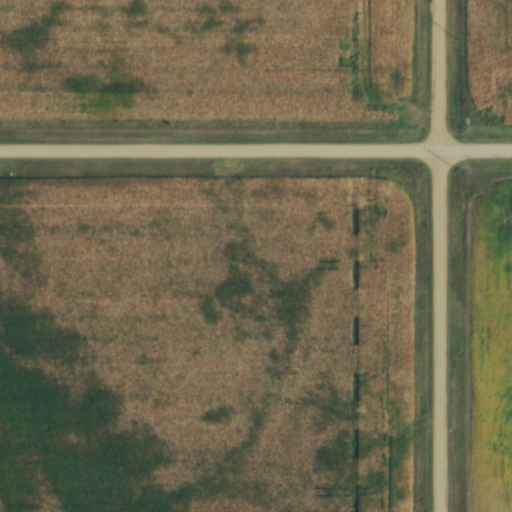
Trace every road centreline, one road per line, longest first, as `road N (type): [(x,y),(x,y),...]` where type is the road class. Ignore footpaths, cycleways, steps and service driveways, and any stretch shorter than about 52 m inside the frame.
road 1 (residential): [(442,511),(441,0)]
road 2 (residential): [(511,152),(0,151)]
